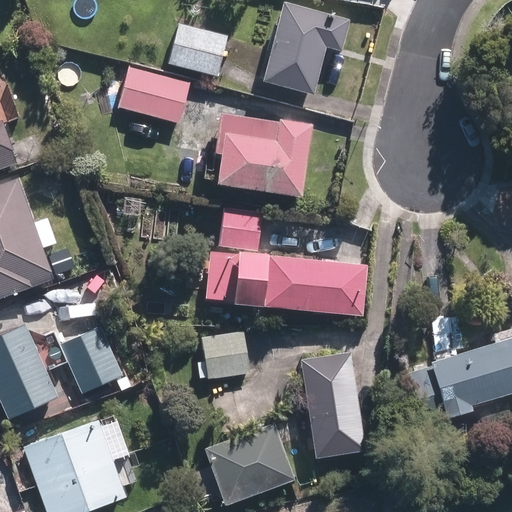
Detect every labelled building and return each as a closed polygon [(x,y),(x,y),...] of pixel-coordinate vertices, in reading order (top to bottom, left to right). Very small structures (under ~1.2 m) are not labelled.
[(339,25),(277,8),(258,81),(304,93),(317,45),(332,49),(339,25)] [(221,37),(180,27),(170,66),(210,77),(221,37)] [(184,83),(129,69),(118,107),(174,122),(184,83)] [(291,196),(300,130),(219,119),(210,185),(291,196)] [(0,164),(8,161),(0,139),(0,164)] [(0,294),(42,279),(9,187),(0,189),(0,294)] [(258,215),(222,210),(217,245),(253,250),(258,215)] [(356,270),(212,255),(207,300),(351,314),(356,270)] [(16,332),(0,339),(0,411),(2,415),(44,398),(16,332)] [(94,334),(59,348),(77,391),(112,377),(94,334)] [(238,338),(203,343),(208,376),(243,371),(238,338)] [(511,344),(405,376),(417,418),(511,390),(511,344)] [(342,358),(296,365),(310,455),(355,448),(342,358)] [(87,428),(23,451),(45,511),(69,511),(112,497),(87,428)] [(266,429),(199,453),(218,505),(285,481),(266,429)]
